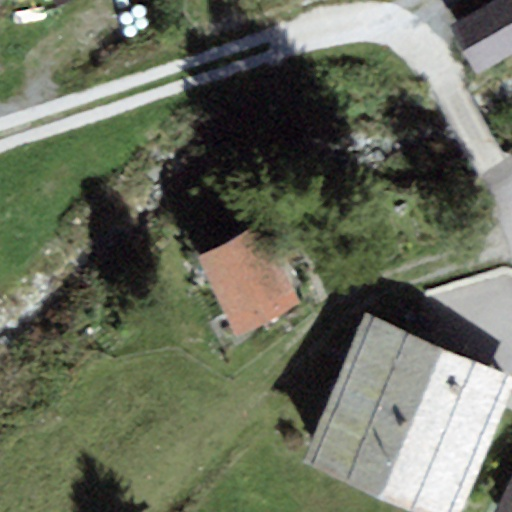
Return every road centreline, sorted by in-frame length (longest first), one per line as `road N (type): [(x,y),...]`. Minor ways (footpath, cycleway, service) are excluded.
road 1 (track): [(0,136),(345,24),(402,31)]
road 2 (track): [(402,31),(451,90),(511,191)]
